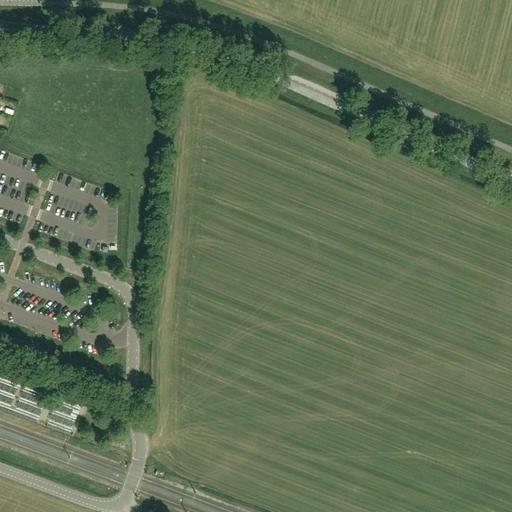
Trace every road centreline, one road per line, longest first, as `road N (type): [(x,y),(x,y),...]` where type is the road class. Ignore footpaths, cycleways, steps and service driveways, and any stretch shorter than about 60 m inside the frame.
road 1 (tertiary): [(511,181),(233,60),(142,37),(45,31)]
road 2 (tertiary): [(118,502),(139,450),(132,298),(117,283),(0,238)]
road 3 (tertiary): [(0,470),(96,504),(118,502)]
